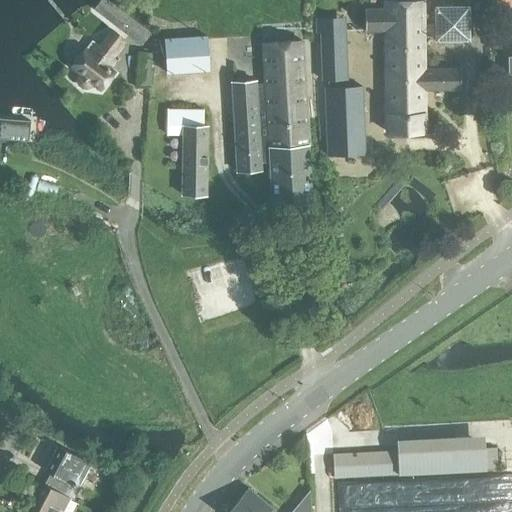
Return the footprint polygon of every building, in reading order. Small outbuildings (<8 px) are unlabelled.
[(109,0),(99,0),(93,9),(140,45),(150,31),(109,0)] [(384,0),(384,8),(364,8),(365,30),(385,30),(386,131),(425,130),(425,89),(460,88),(460,68),(424,68),(423,0),(384,0)] [(494,0),(495,18),(510,18),(510,0),(494,0)] [(470,2),(436,1),(435,37),(469,38),(470,2)] [(93,85),(100,91),(115,71),(110,67),(116,60),(113,57),(125,41),(111,30),(99,45),(96,43),(89,52),(85,49),(70,68),(77,73),(77,78),(79,83),(83,87),(88,87),(93,85)] [(319,80),(328,79),(328,87),(325,87),(328,155),(365,153),(362,86),(337,87),(337,79),(346,79),(344,30),(317,30),(319,80)] [(157,43),(159,76),(202,73),(200,41),(157,43)] [(230,81),(233,118),(258,116),(258,126),(308,124),(303,42),(262,44),(265,87),(256,87),(255,80),(230,81)] [(152,51),(138,51),(136,87),(150,88),(152,51)] [(0,142),(24,144),(26,117),(0,115),(0,142)] [(269,160),(269,161),(271,205),(311,203),(309,161),(310,144),(308,124),(258,126),(258,116),(233,118),(236,161),(236,171),(261,169),(261,161),(269,160)] [(205,195),(207,195),(207,161),(207,125),(182,125),(182,161),(181,194),(202,195),(205,195)] [(483,435),(396,440),(397,451),(398,473),(484,469),(484,468),(497,469),(496,447),(483,447),(484,447),(483,435)] [(49,472),(44,483),(68,496),(70,492),(75,494),(79,486),(73,483),(85,460),(56,445),(44,469),(49,472)] [(395,450),(332,453),(333,477),(396,474),(395,450)] [(511,511),(511,472),(341,479),(342,506),(378,504),(377,511),(511,511)] [(128,483),(121,479),(117,486),(124,490),(128,483)] [(34,509),(32,511),(72,511),(77,503),(69,499),(70,497),(68,496),(44,483),(41,482),(28,506),(34,509)] [(266,511),(271,507),(249,489),(230,511),(266,511)] [(290,511),(308,511),(311,509),(309,490),(290,511)]
